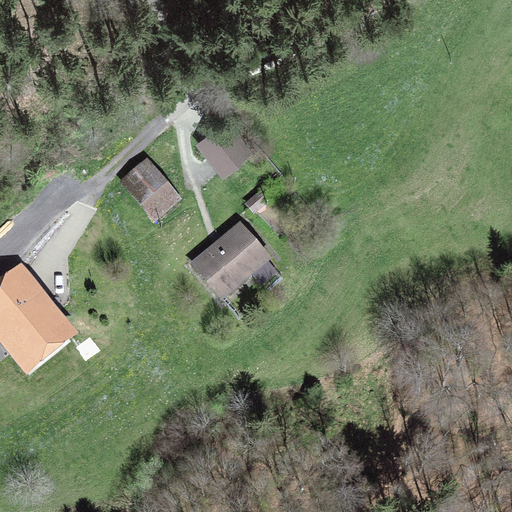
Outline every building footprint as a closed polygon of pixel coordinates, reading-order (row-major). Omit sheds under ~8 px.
[(202,143),(224,168),(247,149),(225,124),(202,143)] [(147,164),(124,184),(156,221),(179,202),(147,164)] [(255,212),(267,202),(260,194),(248,204),(255,212)] [(240,228),(193,267),(220,299),(267,261),(240,228)] [(19,278),(0,293),(0,331),(28,367),(66,337),(19,278)]
